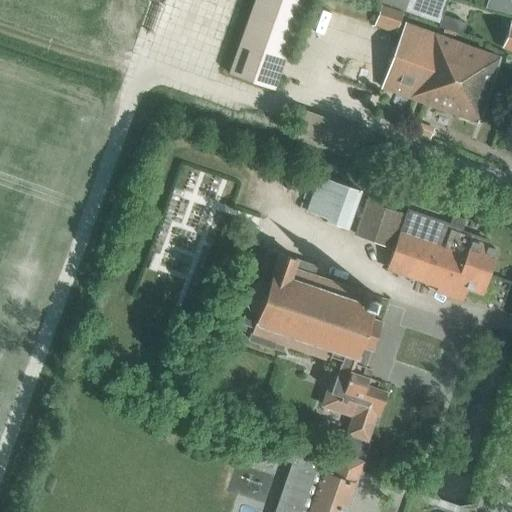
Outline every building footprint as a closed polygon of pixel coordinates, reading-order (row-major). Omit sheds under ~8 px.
[(254,0),(229,74),(275,90),(307,0),(254,0)] [(445,0),(371,0),(406,12),(437,22),(445,0)] [(470,20),(473,9),(452,4),(449,15),(470,20)] [(317,13),(309,36),(325,42),(333,19),(317,13)] [(442,28),(465,36),(469,25),(446,17),(442,28)] [(502,47),(511,50),(511,21),(502,47)] [(407,97),(408,98),(477,123),(502,55),(406,23),(382,88),(407,97)] [(291,131),(355,153),(363,128),(300,105),(291,131)] [(324,216),(322,219),(350,229),(363,192),(320,175),(308,211),(324,216)] [(439,287),(438,289),(437,295),(463,303),(467,289),(482,294),(498,246),(484,241),(484,239),(460,232),(464,218),(453,214),(450,223),(407,208),(406,214),(365,199),(353,236),(394,249),(387,269),(439,287)] [(376,295),(299,269),(302,261),(266,249),(261,267),(259,266),(256,276),(243,282),(238,298),(244,310),(239,327),(237,326),(237,328),(251,332),(248,339),(280,350),(282,344),(339,364),(333,382),(349,388),(350,383),(356,385),(360,375),(361,375),(363,370),(365,370),(382,321),(370,317),(373,309),(374,310),(375,307),(372,306),(376,295)] [(347,433),(369,440),(386,392),(376,389),(378,381),(361,375),(360,375),(356,385),(350,383),(349,388),(333,382),(325,407),(353,416),(347,433)] [(354,483),(362,460),(340,451),(335,463),(326,460),(292,448),(287,461),(292,463),(275,511),(345,511),(356,483),(354,483)] [(237,481),(273,492),(280,466),(245,455),(237,481)]
